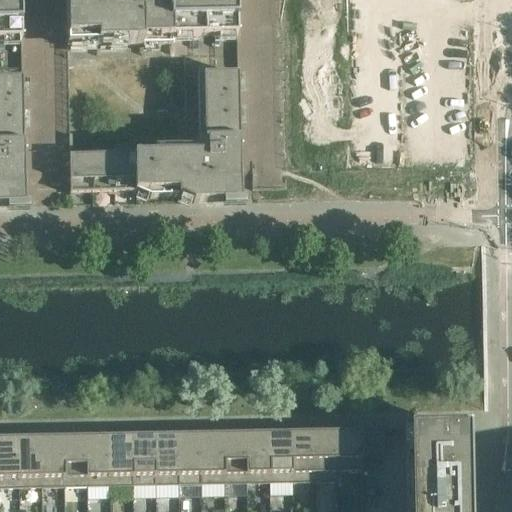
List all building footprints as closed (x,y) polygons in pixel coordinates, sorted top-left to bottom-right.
[(0,0),(0,42),(21,42),(20,0),(0,0)] [(172,46),(172,39),(237,38),(236,0),(65,0),(67,48),(172,46)] [(280,0),(285,139),(280,139),(280,150),(285,149),(286,193),(291,193),(291,191),(314,190),(314,202),(449,199),(449,186),(469,185),(469,187),(475,187),(475,183),(474,183),(469,0),(280,0)] [(238,76),(237,57),(183,58),(185,144),(187,144),(198,144),(206,144),(206,155),(178,156),(161,156),(156,156),(131,157),(113,157),(114,194),(135,194),(136,194),(149,200),(179,199),(193,205),(213,205),(240,204),(239,163),(238,76)] [(24,196),(24,184),(24,178),(22,80),(0,80),(0,208),(24,208),(24,202),(24,201),(24,200),(24,199),(24,197),(24,196)] [(114,194),(113,157),(91,158),(92,195),(114,194)] [(91,158),(69,158),(70,195),(92,195),(91,158)] [(468,511),(467,436),(461,436),(461,430),(407,431),(408,511),(468,511)] [(361,458),(360,432),(335,432),(335,435),(336,435),(337,475),(338,475),(361,474),(361,458)] [(384,458),(383,432),(360,432),(361,458),(384,458)] [(268,436),(269,436),(269,434),(244,434),(244,436),(245,436),(246,486),(269,486),(268,436)] [(200,437),(201,437),(201,435),(176,436),(176,438),(177,438),(178,488),(201,487),(200,437)] [(314,485),(314,435),(291,436),(292,486),(314,485)] [(336,435),(335,435),(314,435),(314,485),(338,485),(338,475),(337,475),(336,435)] [(245,436),(244,436),(222,437),(223,487),(246,486),(245,436)] [(292,486),(291,436),(269,436),(268,436),(269,486),(292,486)] [(108,439),(109,439),(109,437),(85,438),(85,440),(86,439),(87,490),(109,489),(108,439)] [(223,487),(222,437),(201,437),(200,437),(201,487),(223,487)] [(40,440),(41,440),(41,438),(16,439),(16,441),(17,441),(18,491),(41,490),(40,440)] [(155,478),(154,438),(131,439),(132,479),(133,479),(154,478),(155,478)] [(177,438),(176,438),(154,438),(155,478),(154,478),(154,488),(178,488),(177,438)] [(86,439),(85,440),(63,440),(64,490),(87,490),(86,439)] [(132,479),(131,439),(109,439),(108,439),(109,489),(133,489),(133,479),(132,479)] [(64,490),(63,440),(41,440),(40,440),(41,490),(64,490)] [(17,441),(16,441),(0,441),(0,491),(18,491),(17,441)]
